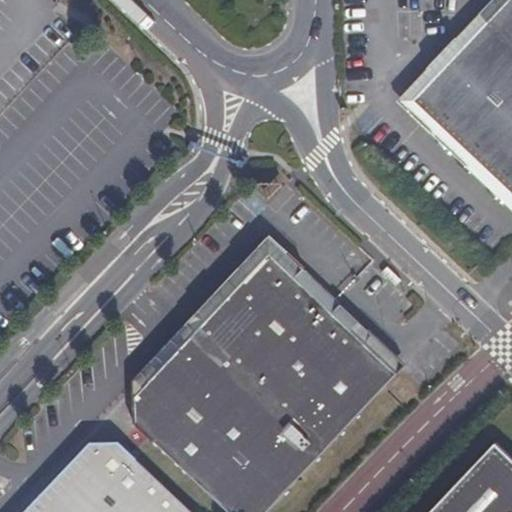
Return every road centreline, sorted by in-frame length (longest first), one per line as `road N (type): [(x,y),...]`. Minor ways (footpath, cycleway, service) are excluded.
road 1 (unclassified): [(0,423),(214,196),(253,77)]
road 2 (unclassified): [(213,67),(205,149),(0,371)]
road 3 (unclassified): [(282,66),(349,195),(511,352)]
road 4 (unknown): [(176,324),(257,245),(285,236),(301,239),(399,332),(428,329),(449,293)]
road 5 (unknown): [(6,511),(176,324)]
